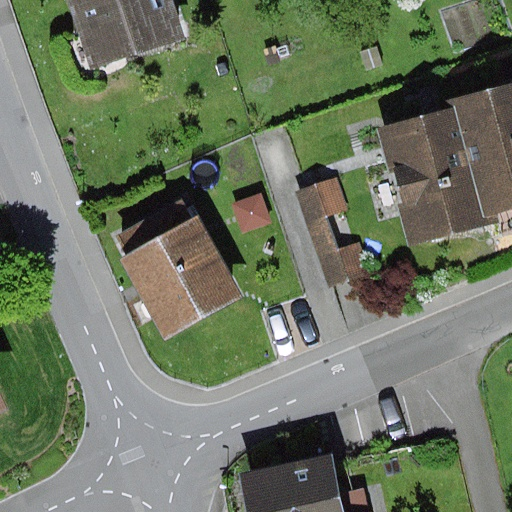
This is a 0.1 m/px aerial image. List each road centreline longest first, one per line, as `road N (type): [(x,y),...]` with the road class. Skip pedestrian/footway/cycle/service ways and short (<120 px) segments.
road 1 (residential): [(511,316),(150,470)]
road 2 (residential): [(0,140),(150,470)]
